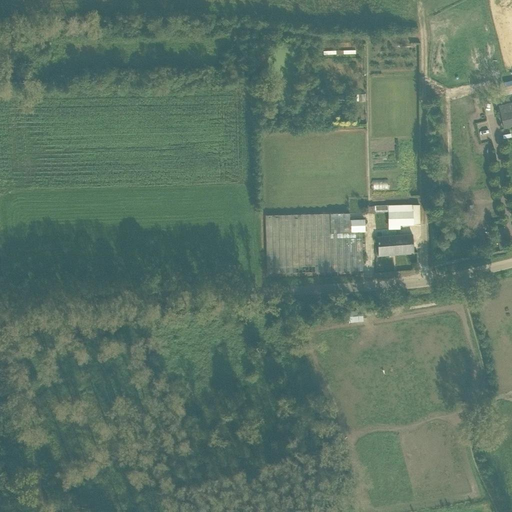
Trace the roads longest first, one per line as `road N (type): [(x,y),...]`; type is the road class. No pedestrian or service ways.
road 1 (residential): [(0,304),(425,283),(511,262)]
road 2 (track): [(498,511),(471,441),(487,373),(462,275)]
